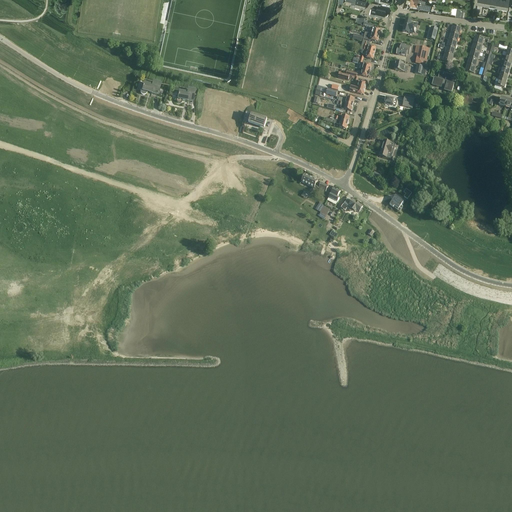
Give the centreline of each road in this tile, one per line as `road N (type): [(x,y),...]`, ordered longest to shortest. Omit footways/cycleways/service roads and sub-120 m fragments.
road 1 (unclassified): [(342,185),(270,151),(121,102),(0,27)]
road 2 (unclassified): [(511,285),(447,262),(342,185)]
